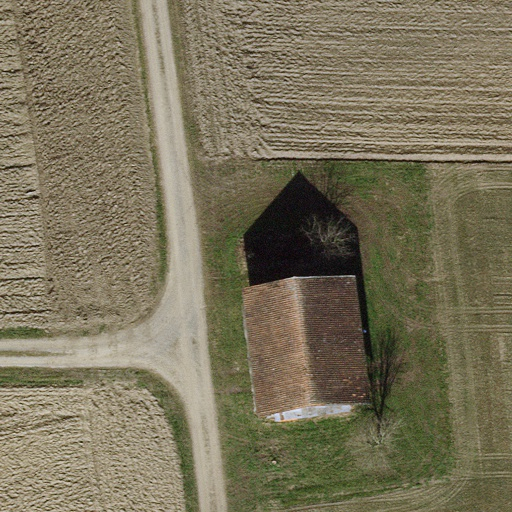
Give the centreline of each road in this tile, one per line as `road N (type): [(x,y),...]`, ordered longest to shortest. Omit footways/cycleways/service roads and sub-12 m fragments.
road 1 (track): [(217,511),(153,0)]
road 2 (track): [(0,360),(197,355)]
